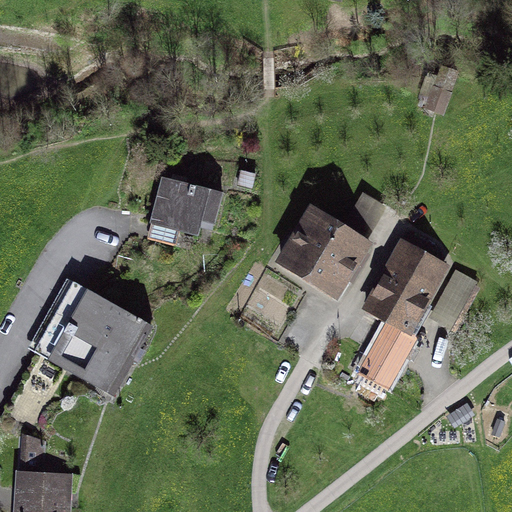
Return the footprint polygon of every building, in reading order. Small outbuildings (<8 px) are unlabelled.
[(156,181),(144,238),(181,246),(185,226),(210,231),(218,195),(156,181)] [(370,236),(387,205),(363,192),(346,223),(370,236)] [(313,208),(284,256),(340,290),(369,242),(313,208)] [(363,370),(386,383),(414,336),(407,332),(445,267),(405,243),(368,306),(393,320),(363,370)] [(431,319),(456,330),(478,281),(453,269),(431,319)] [(103,388),(142,318),(74,281),(35,350),(103,388)] [(8,511),(61,511),(62,481),(9,480),(8,511)]
